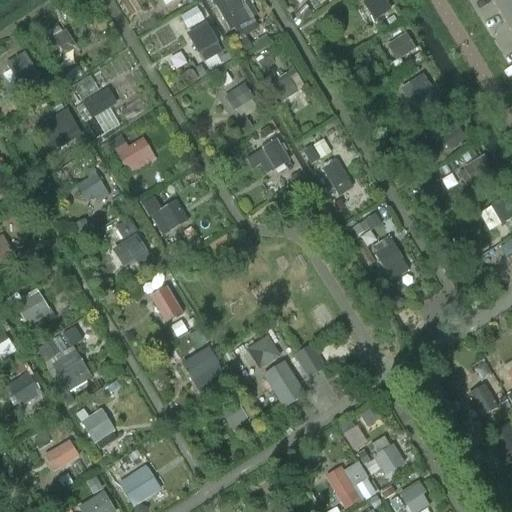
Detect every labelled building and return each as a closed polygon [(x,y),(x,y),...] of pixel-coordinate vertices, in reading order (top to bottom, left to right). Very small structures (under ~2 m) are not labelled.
[(252,20),(240,0),(233,0),(225,5),(239,28),(252,20)] [(390,13),(382,0),(367,0),(360,5),(372,24),(390,13)] [(216,44),(208,26),(188,36),(197,53),(216,44)] [(76,48),(66,30),(46,42),(58,60),(76,48)] [(413,50),(405,36),(388,46),(396,60),(413,50)] [(35,74),(22,53),(6,64),(18,84),(35,74)] [(91,75),(72,86),(81,101),(100,90),(91,75)] [(422,99),(441,88),(435,77),(416,88),(422,99)] [(295,94),(286,80),(268,91),(277,105),(295,94)] [(252,101),(243,87),(226,98),(234,111),(252,101)] [(117,105),(108,90),(82,105),(90,119),(117,105)] [(48,156),(81,136),(65,110),(32,130),(48,156)] [(467,136),(456,118),(436,130),(447,148),(467,136)] [(326,141),(306,149),(311,160),(330,152),(326,141)] [(288,162),(276,142),(263,150),(275,170),(288,162)] [(142,160),(134,146),(116,157),(125,171),(142,160)] [(472,184),(490,173),(482,159),(464,170),(472,184)] [(346,179),(335,162),(321,170),(332,188),(346,179)] [(104,191),(95,177),(77,188),(86,201),(104,191)] [(511,220),(511,208),(507,199),(492,208),(503,226),(511,220)] [(182,236),(169,213),(154,222),(167,245),(182,236)] [(0,262),(9,257),(0,241),(0,262)] [(143,254),(134,241),(114,253),(122,267),(143,254)] [(401,260),(392,243),(384,248),(380,241),(369,248),(382,271),(401,260)] [(169,296),(153,306),(165,324),(180,315),(169,296)] [(43,313),(34,298),(16,309),(25,323),(43,313)] [(0,347),(9,342),(0,327),(0,347)] [(258,370),(278,358),(265,338),(246,351),(258,370)] [(323,368),(310,347),(293,358),(306,378),(323,368)] [(70,354),(52,365),(68,392),(76,387),(72,381),(82,376),(70,354)] [(217,376),(204,355),(182,368),(196,390),(217,376)] [(303,397),(283,365),(262,378),(282,410),(303,397)] [(40,390),(28,372),(2,389),(14,406),(40,390)] [(496,407),(483,386),(467,395),(480,416),(496,407)] [(248,423),(234,400),(217,410),(231,434),(248,423)] [(111,433),(99,414),(81,425),(93,445),(111,433)] [(511,434),(507,426),(493,435),(503,451),(511,445),(511,434)] [(76,457),(68,444),(51,454),(59,468),(76,457)] [(402,464),(391,446),(370,458),(382,476),(402,464)] [(359,503),(338,467),(324,477),(345,511),(359,503)] [(140,503),(154,495),(141,473),(127,482),(140,503)] [(419,511),(431,505),(417,482),(397,495),(407,511),(419,511)] [(114,511),(103,493),(78,509),(79,511),(114,511)]
